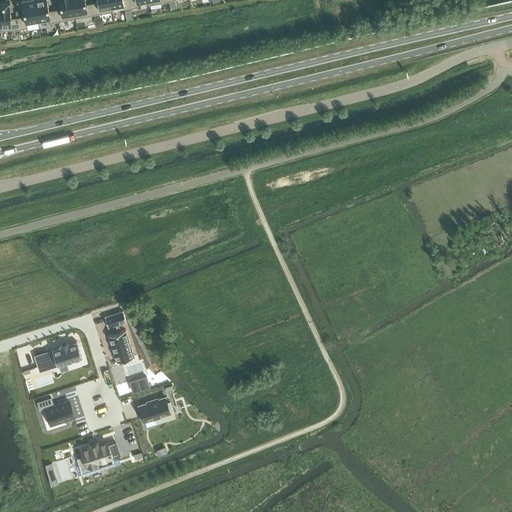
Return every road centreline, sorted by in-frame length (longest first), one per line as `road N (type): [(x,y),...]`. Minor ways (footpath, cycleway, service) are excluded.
road 1 (unclassified): [(0,188),(395,87),(511,43)]
road 2 (primary): [(0,153),(511,29)]
road 3 (primary): [(511,16),(0,136)]
road 4 (residential): [(113,420),(86,319),(0,346)]
